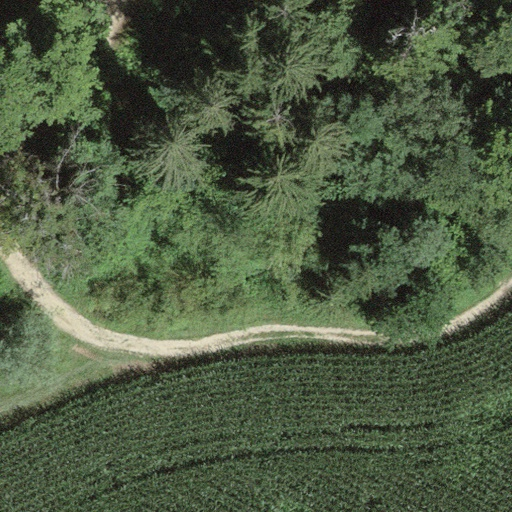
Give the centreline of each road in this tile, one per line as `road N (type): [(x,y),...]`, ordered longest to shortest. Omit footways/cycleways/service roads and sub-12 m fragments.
road 1 (track): [(511,283),(494,302),(422,338),(281,328),(193,345),(136,344),(81,329),(49,302),(0,225)]
road 2 (track): [(114,0),(88,76),(0,133)]
